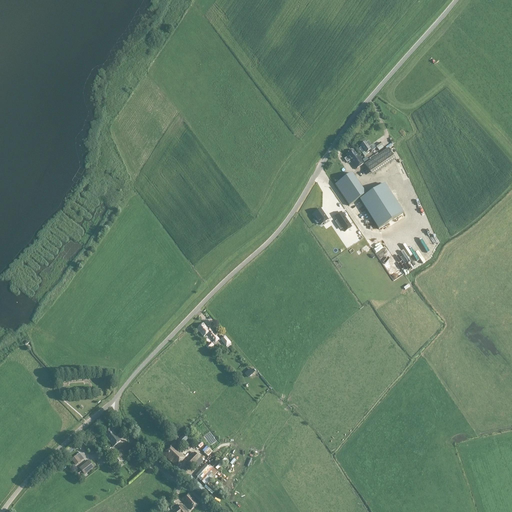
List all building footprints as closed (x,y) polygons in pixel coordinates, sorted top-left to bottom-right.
[(377,148),(375,146),(376,146),(375,145),(373,144),(371,146),(368,142),(366,143),(366,142),(360,146),(361,148),(359,149),(362,154),(364,153),(366,155),(369,153),(368,151),(371,150),(372,151),(377,148)] [(353,150),(347,155),(351,161),(350,161),(356,170),(364,164),(357,155),(353,150)] [(365,192),(354,174),(353,174),(351,171),(336,180),(351,204),(355,202),(353,199),(365,192)] [(404,213),(384,184),(366,196),(360,200),(380,229),(404,213)] [(313,215),(316,218),(314,220),(317,224),(319,223),(321,226),(328,221),(320,210),(313,215)] [(341,213),(335,217),(345,232),(351,228),(341,213)] [(426,230),(428,235),(425,237),(429,244),(434,241),(428,229),(426,230)] [(424,249),(417,240),(415,241),(417,243),(415,245),(423,255),(427,252),(424,249)] [(404,257),(406,255),(401,243),(398,244),(404,257)] [(410,253),(417,266),(423,262),(416,250),(410,253)] [(413,270),(409,262),(404,265),(402,260),(400,261),(407,273),(413,270)] [(215,343),(219,340),(209,328),(208,329),(204,324),(197,329),(203,337),(208,334),(215,343)] [(231,343),(225,336),(220,340),(226,347),(231,343)] [(209,350),(214,346),(210,342),(206,347),(209,350)] [(114,447),(120,442),(121,441),(120,440),(121,439),(121,440),(125,437),(121,433),(118,435),(118,436),(117,437),(110,429),(103,434),(114,447)] [(184,434),(177,442),(181,446),(188,439),(184,434)] [(122,462),(135,451),(127,442),(115,453),(116,454),(122,462)] [(87,443),(84,446),(92,455),(95,452),(87,443)] [(182,450),(181,450),(179,448),(177,450),(176,448),(173,444),(163,454),(168,459),(177,467),(185,458),(181,453),(183,451),(182,450)] [(189,467),(190,465),(192,467),(195,470),(203,461),(200,458),(195,452),(186,461),(188,463),(187,464),(189,467)] [(91,461),(89,462),(88,462),(80,468),(85,474),(95,466),(91,461)] [(209,467),(206,465),(196,476),(199,479),(209,467)] [(194,487),(200,493),(204,490),(197,483),(194,487)] [(191,510),(198,504),(189,493),(182,500),(191,510)]
